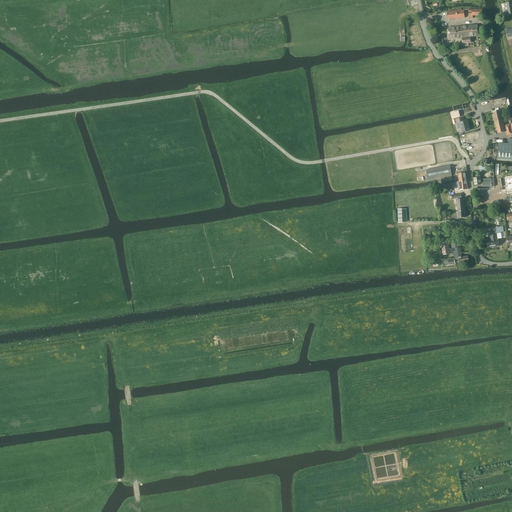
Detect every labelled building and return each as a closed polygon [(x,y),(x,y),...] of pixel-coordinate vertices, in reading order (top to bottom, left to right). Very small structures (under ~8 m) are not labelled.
[(464,10),(447,11),(448,19),(465,18),(464,10)] [(465,44),(465,46),(469,46),(468,43),(471,43),(470,36),(478,35),(477,24),(467,25),(467,26),(463,27),(463,26),(448,28),(450,38),(462,37),(463,44),(465,44)] [(498,133),(506,131),(505,125),(503,125),(500,110),(493,112),(498,133)] [(460,117),(459,111),(450,113),(452,119),(460,117)] [(462,132),(470,130),(467,120),(464,121),(463,117),(459,118),(453,120),(454,123),(456,123),(456,124),(460,123),(462,132)] [(498,143),(497,159),(511,159),(511,138),(509,138),(508,143),(498,143)] [(428,180),(441,178),(442,183),(453,181),(450,166),(426,170),(428,180)] [(466,172),(458,173),(459,181),(467,181),(466,172)] [(494,181),(491,182),(491,178),(481,179),(480,177),(473,178),(474,185),(482,184),(482,187),(494,186),(494,181)] [(468,189),(467,181),(459,181),(460,190),(468,189)] [(459,217),(466,217),(465,206),(467,206),(466,202),(464,203),(464,199),(457,199),(458,213),(459,213),(459,216),(458,216),(459,217)] [(398,222),(407,222),(406,205),(397,206),(398,222)] [(490,241),(486,241),(487,247),(499,246),(498,239),(501,238),(500,233),(496,233),(496,234),(490,235),(490,241)] [(455,248),(452,248),(449,249),(448,242),(441,243),(443,254),(450,253),(450,252),(454,251),(456,262),(460,262),(469,261),(468,256),(462,257),(460,247),(458,248),(455,248)]
